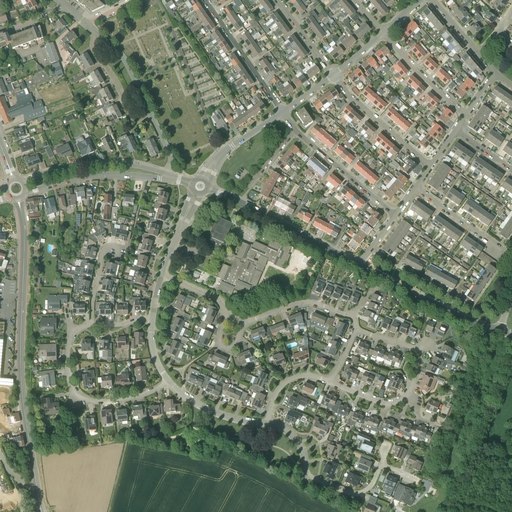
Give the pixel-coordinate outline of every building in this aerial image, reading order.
[(34,0),(27,4),(30,10),(37,6),(34,0)] [(97,0),(76,0),(79,2),(80,1),(82,3),(81,4),(83,6),(84,6),(86,8),(86,7),(93,12),(94,11),(105,6),(97,0)] [(298,0),(293,4),(297,9),(308,0),(302,0),(301,2),(299,0),(298,0)] [(308,0),(297,9),(300,14),(306,9),(305,7),(308,5),(307,4),(310,2),(308,0)] [(343,8),(347,3),(344,0),(342,0),(342,1),(340,0),(336,0),(329,6),(332,9),(333,8),(335,10),(337,8),(338,9),(341,6),(343,8)] [(392,0),(390,0),(390,1),(387,3),(384,6),(378,11),(383,17),(389,12),(386,9),(394,1),(392,0)] [(310,7),(312,10),(320,4),(318,1),(310,7)] [(500,12),(504,7),(496,1),(492,7),(500,12)] [(223,11),(227,16),(239,8),(239,7),(243,5),(241,2),(234,6),(231,9),(229,7),(223,11)] [(374,7),(378,11),(384,6),(380,2),(374,7)] [(193,7),(189,9),(186,11),(188,13),(191,12),(191,13),(195,10),(196,12),(202,8),(198,3),(193,7)] [(338,19),(341,17),(351,8),(347,3),(343,8),(344,10),(341,12),(342,13),(337,18),(338,19)] [(456,16),(460,20),(468,14),(468,13),(469,12),(467,10),(466,11),(464,9),(467,6),(465,3),(459,9),(454,13),(456,15),(456,16)] [(264,8),(260,10),(258,12),(259,14),(262,12),(265,14),(267,12),(268,14),(273,11),(272,9),(273,9),(269,4),(264,8)] [(424,20),(433,12),(429,7),(420,15),(424,20)] [(0,18),(2,24),(5,23),(5,22),(8,21),(6,16),(9,14),(7,8),(3,9),(5,12),(0,13),(0,18)] [(199,17),(205,13),(202,8),(196,12),(197,14),(194,16),(195,17),(192,19),(193,21),(196,19),(197,19),(199,17)] [(240,10),(239,8),(227,16),(230,21),(236,17),(235,15),(238,12),(238,11),(240,10)] [(355,13),(351,8),(341,17),(342,19),(345,17),(345,18),(348,15),(350,17),(355,13)] [(318,19),(319,18),(313,11),(306,16),(308,19),(306,21),(309,26),(318,19)] [(259,23),(264,29),(271,24),(279,17),(276,12),(270,17),(272,19),(269,21),(269,22),(263,26),(262,25),(265,22),(263,20),(259,23)] [(427,22),(429,24),(437,17),(433,12),(424,20),(426,18),(428,21),(427,22)] [(488,12),(484,18),(492,23),(496,18),(488,12)] [(205,13),(199,17),(202,22),(208,18),(205,13)] [(230,21),(233,26),(239,22),(246,17),(250,15),(248,13),(242,17),(241,17),(239,15),(236,17),(230,21)] [(355,22),(360,17),(357,14),(352,19),(355,22)] [(464,25),(472,18),(468,14),(460,20),(464,25)] [(239,22),(233,26),(237,31),(243,27),(241,24),(245,22),(245,21),(247,19),(246,17),(239,22)] [(279,17),(271,24),(272,26),(275,24),(277,26),(283,22),(279,17)] [(430,23),(434,27),(441,21),(437,17),(429,24),(430,23)] [(206,27),(212,23),(208,18),(202,22),(206,27)] [(67,30),(65,28),(67,26),(61,19),(56,24),(55,25),(54,23),(50,24),(53,30),(59,27),(61,29),(58,33),(61,36),(67,30)] [(317,24),(321,22),(318,19),(309,26),(313,30),(319,26),(317,24)] [(437,31),(438,32),(440,30),(445,26),(441,21),(434,27),(437,31)] [(273,33),(275,35),(286,27),(283,22),(277,26),(279,28),(276,31),(273,33)] [(408,26),(414,32),(418,27),(413,22),(408,26)] [(203,29),(206,34),(215,28),(212,23),(206,27),(203,29)] [(365,23),(360,28),(365,34),(370,29),(365,23)] [(313,30),(316,35),(328,26),(327,24),(324,26),(320,28),(319,26),(313,30)] [(481,29),(477,24),(469,31),(473,35),(481,29)] [(320,40),(326,36),(324,33),(327,31),(327,30),(330,28),(328,26),(316,35),(320,40)] [(414,32),(408,26),(403,31),(409,37),(414,32)] [(0,48),(10,43),(13,50),(43,38),(40,27),(12,37),(10,33),(8,34),(4,35),(3,33),(0,34),(0,48)] [(290,32),(286,27),(275,35),(277,37),(279,36),(280,36),(283,34),(285,36),(290,32)] [(359,39),(365,34),(360,28),(354,33),(359,39)] [(347,36),(345,38),(352,45),(356,41),(351,36),(353,34),(350,31),(348,29),(346,31),(348,33),(351,36),(349,38),(347,36)] [(258,33),(260,31),(259,30),(256,32),(256,31),(253,33),(252,32),(249,35),(247,33),(241,37),(245,42),(258,33)] [(430,36),(431,37),(433,40),(438,36),(442,32),(440,30),(438,32),(437,31),(436,32),(434,32),(430,36)] [(441,36),(445,40),(452,35),(448,30),(441,36)] [(72,31),(65,37),(61,41),(66,46),(73,39),(75,41),(78,38),(72,31)] [(221,36),(218,31),(212,35),(215,40),(221,36)] [(409,37),(403,31),(399,36),(407,44),(409,42),(406,40),(409,37)] [(253,41),(261,36),(258,33),(245,42),(248,47),(254,43),(253,41)] [(456,39),(452,35),(445,40),(449,45),(456,39)] [(209,44),(208,46),(209,47),(213,44),(213,45),(217,42),(219,45),(224,41),(221,36),(215,40),(212,42),(209,44)] [(285,49),(297,40),(293,36),(287,40),(289,42),(286,45),(286,46),(284,47),(285,49)] [(352,45),(345,38),(343,40),(344,42),(342,44),(347,49),(352,45)] [(449,45),(453,50),(460,44),(456,39),(449,45)] [(295,50),(294,49),(300,45),(297,40),(285,49),(287,51),(289,49),(291,52),(295,50)] [(217,50),(214,52),(216,54),(228,46),(224,41),(219,45),(215,47),(217,50)] [(248,47),(252,52),(264,43),(263,41),(260,43),(259,43),(256,45),(254,43),(248,47)] [(421,42),(412,50),(416,55),(422,50),(425,47),(421,42)] [(265,46),(264,43),(252,52),(255,57),(258,55),(260,57),(268,52),(266,49),(261,53),(260,51),(263,48),(263,47),(265,46)] [(464,49),(460,44),(453,50),(457,55),(464,49)] [(293,58),(304,50),(300,45),(294,49),(295,50),(296,52),(293,54),(293,55),(291,56),(293,58)] [(334,45),(332,47),(339,56),(344,52),(339,46),(337,48),(334,45)] [(215,57),(217,56),(223,52),(225,55),(231,51),(228,46),(216,54),(214,55),(215,57)] [(393,56),(385,46),(380,51),(385,57),(388,54),(390,57),(393,56)] [(339,56),(332,47),(332,48),(331,47),(327,51),(334,60),(339,56)] [(47,51),(49,57),(57,54),(54,49),(47,51)] [(308,55),(304,50),(293,58),(290,60),(292,62),(297,58),(296,56),(299,54),(302,58),(298,61),(300,64),(307,58),(306,56),(308,55)] [(422,50),(416,55),(420,60),(429,53),(428,50),(424,53),(422,50)] [(385,57),(380,51),(375,55),(382,64),(384,62),(382,59),(385,57)] [(83,64),(90,59),(87,53),(79,57),(82,61),(79,62),(81,65),(83,64)] [(465,63),(472,57),(468,53),(461,58),(465,63)] [(228,65),(231,63),(237,59),(234,54),(228,58),(229,60),(226,63),(221,67),(222,69),(223,68),(224,68),(228,65)] [(434,62),(434,63),(436,60),(433,57),(434,57),(432,55),(423,64),(428,68),(434,62)] [(12,58),(18,68),(21,66),(16,56),(12,58)] [(472,57),(465,63),(469,68),(476,62),(472,57)] [(379,67),(372,58),(366,62),(371,68),(375,65),(377,69),(379,67)] [(83,64),(85,66),(82,67),(84,71),(94,65),(90,59),(83,64)] [(237,59),(231,63),(235,68),(240,64),(237,59)] [(259,63),(264,69),(270,65),(266,59),(259,63)] [(371,68),(366,62),(361,66),(369,75),(371,74),(368,70),(371,68)] [(437,65),(434,63),(434,62),(428,68),(433,73),(441,64),(439,62),(437,65)] [(476,62),(469,68),(473,72),(479,67),(476,62)] [(404,68),(399,63),(391,71),(392,73),(395,70),(398,73),(404,68)] [(228,76),(229,78),(244,69),(240,64),(235,68),(231,70),(233,73),(228,76)] [(272,76),(280,71),(278,68),(274,71),(270,65),(264,69),(268,75),(270,73),(272,76)] [(308,78),(309,77),(310,79),(316,75),(311,69),(309,66),(306,68),(304,70),(305,70),(303,71),(308,78)] [(316,75),(320,71),(316,66),(311,69),(316,75)] [(441,80),(449,71),(451,69),(449,67),(447,69),(445,67),(436,76),(441,80)] [(479,67),(473,72),(479,79),(483,76),(481,73),(484,71),(479,67)] [(408,73),(404,68),(398,73),(401,76),(397,78),(399,80),(408,73)] [(240,75),(241,77),(247,73),(244,69),(229,78),(231,81),(240,75)] [(366,78),(358,69),(353,73),(358,79),(361,77),(364,80),(366,78)] [(101,77),(97,71),(87,77),(91,83),(101,77)] [(303,75),(298,79),(302,84),(307,81),(306,80),(308,78),(303,71),(302,71),(301,72),(303,75)] [(449,72),(449,71),(441,80),(446,85),(454,76),(449,72)] [(82,72),(76,75),(73,77),(74,80),(84,75),(82,72)] [(237,85),(235,86),(234,87),(236,88),(238,86),(241,84),(245,82),(250,78),(247,73),(241,77),(243,79),(237,83),(237,85)] [(353,73),(348,77),(356,87),(358,85),(355,82),(358,79),(353,73)] [(2,80),(0,80),(0,88),(7,85),(5,79),(9,78),(8,74),(1,77),(3,80),(2,80)] [(74,80),(75,83),(85,77),(84,75),(74,80)] [(416,81),(412,76),(406,82),(409,85),(404,91),(406,92),(409,89),(411,86),(416,81)] [(91,83),(94,88),(99,85),(104,82),(101,77),(91,83)] [(250,78),(245,82),(248,87),(254,83),(250,78)] [(298,79),(296,80),(293,82),(297,88),(302,84),(298,79)] [(464,84),(461,81),(458,79),(456,81),(461,84),(458,87),(460,89),(466,94),(470,89),(464,84)] [(470,89),(474,84),(468,79),(464,84),(470,89)] [(416,81),(411,86),(414,89),(416,91),(421,85),(416,81)] [(0,88),(0,95),(11,92),(8,85),(7,85),(0,88)] [(279,87),(277,85),(275,86),(284,98),(289,94),(284,86),(283,85),(279,87)] [(285,88),(284,86),(289,94),(294,91),(290,85),(285,88)] [(362,94),(367,99),(372,93),(370,90),(372,87),(370,85),(362,94)] [(421,85),(416,91),(419,93),(416,97),(418,98),(426,89),(421,85)] [(502,91),(496,87),(491,94),(494,96),(492,98),(495,100),(502,91)] [(107,88),(102,91),(97,93),(100,99),(110,94),(107,88)] [(334,99),(337,97),(339,100),(341,98),(334,88),(329,92),(334,99)] [(466,94),(460,89),(457,92),(454,89),(452,91),(462,99),(466,94)] [(15,107),(9,110),(1,113),(5,125),(13,122),(12,119),(23,115),(26,122),(37,118),(46,115),(46,114),(48,113),(46,107),(44,108),(41,101),(34,104),(31,94),(26,96),(23,90),(21,91),(15,93),(19,106),(15,107)] [(502,91),(495,100),(500,103),(502,101),(507,94),(502,91)] [(324,96),(328,103),(334,99),(329,92),(324,96)] [(377,97),(372,93),(367,99),(372,103),(377,97)] [(434,97),(430,93),(421,102),(423,104),(426,101),(429,103),(434,97)] [(97,108),(99,111),(110,105),(109,102),(113,100),(110,94),(100,99),(103,106),(97,108)] [(261,111),(266,107),(260,98),(261,97),(259,94),(255,97),(256,98),(253,100),(261,111)] [(511,97),(507,94),(502,101),(507,105),(511,97)] [(9,110),(6,103),(8,102),(6,96),(3,97),(0,98),(0,111),(1,113),(9,110)] [(318,100),(323,107),(328,103),(324,96),(318,100)] [(377,107),(382,101),(377,97),(372,103),(377,107)] [(429,103),(428,105),(424,109),(426,110),(428,108),(431,111),(439,102),(434,97),(429,103)] [(256,114),(261,111),(253,100),(256,106),(252,109),(256,114)] [(323,107),(318,100),(313,104),(320,114),(322,112),(320,109),(323,107)] [(382,101),(377,107),(382,111),(390,102),(388,100),(385,104),(382,101)] [(103,120),(112,115),(119,112),(118,109),(119,108),(117,106),(116,106),(114,106),(113,103),(110,105),(99,111),(103,120)] [(256,114),(252,109),(250,105),(247,107),(249,111),(247,112),(251,118),(256,114)] [(489,116),(492,112),(483,105),(480,110),(489,116)] [(346,115),(343,118),(340,121),(342,123),(353,111),(348,106),(343,112),(346,115)] [(391,119),(396,113),(393,111),(396,108),(394,106),(386,115),(391,119)] [(440,112),(443,114),(449,119),(453,114),(448,109),(447,109),(444,106),(442,109),(443,109),(440,112)] [(240,108),(237,109),(240,112),(242,116),(246,121),(251,118),(247,112),(244,109),(241,111),(240,108)] [(313,122),(303,109),(296,114),(306,127),(313,122)] [(391,119),(396,123),(406,111),(404,109),(399,116),(396,113),(391,119)] [(489,116),(480,110),(477,114),(486,120),(489,116)] [(350,123),(358,115),(353,111),(342,123),(344,124),(347,121),(350,123)] [(396,123),(401,128),(406,122),(403,119),(408,113),(406,111),(396,123)] [(122,117),(119,112),(112,115),(115,121),(122,117)] [(221,130),(227,126),(218,114),(212,118),(219,128),(221,130)] [(444,124),(449,119),(443,114),(440,117),(437,114),(435,117),(444,124)] [(486,120),(477,114),(474,118),(483,124),(486,120)] [(241,125),(237,119),(234,121),(230,115),(225,118),(229,124),(232,122),(236,128),(241,125)] [(363,119),(358,115),(350,123),(353,126),(355,128),(363,119)] [(432,121),(434,119),(430,115),(430,116),(425,122),(427,123),(430,120),(432,121)] [(241,125),(246,121),(242,116),(237,119),(241,125)] [(315,121),(318,123),(311,132),(315,136),(321,130),(318,127),(320,124),(319,123),(322,120),(319,117),(315,121)] [(471,122),(480,128),(483,124),(474,118),(471,122)] [(406,122),(401,128),(406,132),(414,123),(412,121),(409,124),(406,122)] [(371,127),(366,122),(358,131),(360,133),(363,130),(366,133),(371,127)] [(435,126),(432,130),(438,135),(443,130),(434,122),(433,122),(432,122),(431,123),(435,126)] [(480,128),(471,122),(468,127),(477,133),(480,128)] [(368,140),(376,131),(371,127),(366,133),(369,135),(366,138),(368,140)] [(22,129),(21,130),(14,132),(17,139),(25,137),(24,135),(28,134),(26,128),(22,129)] [(315,136),(321,140),(326,134),(321,130),(315,136)] [(434,140),(438,135),(432,130),(428,135),(434,140)] [(486,139),(490,142),(496,133),(492,131),(492,130),(486,139)] [(500,136),(496,133),(490,142),(494,145),(500,136)] [(326,144),(331,138),(326,134),(321,140),(326,144)] [(380,144),(380,145),(385,139),(380,134),(372,143),(374,145),(377,147),(380,144)] [(130,147),(132,152),(137,149),(131,136),(128,138),(126,135),(119,139),(124,150),(130,147)] [(428,135),(424,139),(430,145),(434,140),(428,135)] [(498,148),(504,140),(506,141),(510,136),(507,135),(504,139),(500,136),(494,145),(498,148)] [(19,145),(23,153),(33,149),(29,138),(22,141),(23,144),(19,145)] [(102,140),(105,147),(102,148),(103,152),(104,153),(105,153),(106,153),(107,152),(108,153),(114,150),(111,143),(110,143),(109,141),(110,141),(109,138),(102,140)] [(331,149),(338,140),(336,138),(334,141),(331,138),(326,144),(331,149)] [(352,138),(348,142),(345,145),(343,149),(345,150),(347,147),(350,144),(353,140),(354,139),(352,138)] [(145,143),(147,147),(148,146),(153,156),(160,153),(153,139),(145,143)] [(380,145),(383,147),(385,149),(390,143),(385,139),(380,145)] [(426,149),(430,145),(424,139),(421,142),(418,139),(416,141),(426,149)] [(89,140),(77,145),(82,156),(89,152),(89,154),(94,151),(89,140)] [(502,151),(507,154),(511,146),(511,141),(510,140),(502,151)] [(385,149),(390,153),(395,147),(390,143),(385,149)] [(461,146),(457,143),(451,152),(455,155),(461,146)] [(68,145),(56,150),(59,158),(68,154),(68,156),(72,154),(68,145)] [(289,150),(295,155),(298,152),(301,155),(303,153),(297,148),(294,145),(289,150)] [(335,152),(340,156),(345,151),(345,150),(343,149),(340,146),(335,152)] [(465,149),(461,146),(455,155),(459,158),(465,149)] [(395,147),(390,153),(393,155),(390,159),(392,160),(400,151),(395,147)] [(465,149),(459,158),(464,160),(469,152),(465,149)] [(285,155),(291,160),(295,155),(289,150),(285,155)] [(350,155),(345,151),(340,156),(345,161),(350,155)] [(469,152),(464,160),(468,163),(474,155),(469,152)] [(350,155),(345,161),(350,165),(358,156),(355,154),(353,157),(350,155)] [(29,159),(26,161),(28,168),(41,163),(37,155),(29,158),(29,159)] [(285,155),(281,160),(287,165),(291,160),(285,155)] [(405,164),(405,165),(413,171),(417,166),(408,158),(406,160),(409,163),(407,166),(405,164)] [(476,170),(482,161),(478,158),(472,167),(476,170)] [(318,163),(313,159),(308,165),(311,167),(306,173),(308,175),(318,163)] [(364,166),(361,164),(363,161),(361,159),(354,168),(359,173),(364,166)] [(287,165),(281,160),(276,165),(285,173),(287,171),(284,168),(287,165)] [(394,160),(391,163),(397,169),(400,165),(394,160)] [(486,164),(482,161),(476,170),(480,173),(486,164)] [(323,167),(318,163),(308,175),(310,177),(312,174),(313,174),(315,171),(318,173),(323,167)] [(442,163),(442,164),(439,168),(448,174),(451,169),(442,163)] [(419,175),(423,167),(418,164),(414,172),(419,175)] [(480,173),(484,175),(490,167),(486,164),(480,173)] [(409,176),(413,171),(405,165),(403,167),(401,166),(400,168),(409,176)] [(359,173),(364,177),(369,171),(364,166),(359,173)] [(323,167),(318,173),(319,174),(321,175),(318,179),(320,180),(328,171),(323,167)] [(490,167),(484,175),(489,178),(495,170),(490,167)] [(448,174),(439,168),(436,172),(445,178),(448,174)] [(495,170),(489,178),(493,181),(499,172),(495,170)] [(364,177),(369,181),(374,175),(369,171),(364,177)] [(270,178),(277,181),(280,182),(281,179),(282,180),(283,177),(273,172),(270,178)] [(407,180),(398,172),(396,175),(399,177),(397,180),(403,185),(407,180)] [(434,176),(443,182),(445,178),(436,172),(434,176)] [(503,176),(499,172),(493,181),(497,184),(503,176)] [(331,174),(324,183),(329,188),(331,185),(336,179),(331,174)] [(374,175),(369,181),(374,185),(381,176),(379,174),(377,177),(374,175)] [(443,182),(434,176),(431,180),(441,187),(444,184),(442,182),(443,182)] [(267,183),(274,187),(277,181),(270,178),(267,183)] [(505,190),(511,181),(507,178),(501,187),(501,188),(505,191),(505,190)] [(342,183),(336,179),(331,185),(334,187),(332,190),(334,192),(342,183)] [(399,190),(403,185),(397,180),(393,185),(399,190)] [(441,187),(431,180),(428,185),(438,192),(441,188),(441,187)] [(271,193),(272,189),(274,187),(267,183),(264,189),(271,193)] [(320,192),(324,187),(321,185),(312,195),(314,196),(319,191),(320,192)] [(399,190),(393,185),(388,189),(395,195),(399,190)] [(345,186),(338,195),(340,197),(342,194),(345,197),(350,191),(345,186)] [(160,192),(159,197),(168,199),(168,198),(170,197),(169,195),(169,194),(163,192),(164,189),(158,187),(157,191),(160,192)] [(456,191),(452,188),(446,197),(450,200),(456,191)] [(72,189),(67,190),(68,196),(69,196),(69,201),(69,206),(76,205),(76,202),(76,200),(75,195),(73,195),(72,189)] [(74,190),(75,193),(77,192),(77,198),(81,198),(81,202),(85,201),(84,189),(74,190)] [(269,196),(271,193),(264,189),(260,195),(271,201),(272,198),(269,196)] [(390,200),(395,195),(388,189),(386,192),(383,190),(381,192),(390,200)] [(350,191),(345,197),(350,201),(355,195),(350,191)] [(460,194),(456,191),(450,200),(454,203),(460,194)] [(286,212),(294,198),(296,194),(293,193),(291,196),(288,203),(284,202),(281,209),(286,212)] [(134,204),(135,196),(134,196),(134,195),(130,194),(131,195),(130,196),(124,195),(123,203),(134,204)] [(302,203),(304,204),(305,205),(310,196),(306,194),(302,203)] [(465,197),(460,194),(454,203),(459,206),(465,197)] [(110,220),(110,212),(108,212),(108,210),(109,210),(109,207),(112,208),(113,196),(111,196),(105,195),(105,207),(104,220),(110,220)] [(280,195),(275,206),(281,209),(284,202),(281,200),(283,196),(280,195)] [(355,195),(350,201),(355,205),(360,199),(355,195)] [(58,197),(60,209),(66,208),(64,196),(58,197)] [(155,202),(154,205),(161,206),(161,203),(166,205),(167,203),(168,202),(167,201),(168,199),(159,197),(157,202),(155,202)] [(35,212),(38,211),(37,206),(38,206),(38,204),(42,204),(43,198),(39,198),(39,199),(33,200),(35,210),(35,212)] [(294,198),(286,212),(292,215),(296,208),(293,206),(295,203),(294,202),(296,199),(294,198)] [(47,216),(58,213),(54,201),(51,202),(50,199),(45,201),(47,210),(45,210),(47,216)] [(353,207),(356,210),(355,210),(357,212),(365,203),(360,199),(355,205),(353,207)] [(33,200),(26,201),(27,211),(35,210),(33,200)] [(463,209),(467,212),(473,203),(469,200),(463,209)] [(410,210),(415,213),(421,204),(416,201),(410,210)] [(467,212),(471,215),(477,206),(473,203),(467,212)] [(167,212),(167,211),(168,211),(160,209),(161,206),(154,205),(152,204),(151,206),(158,208),(157,214),(154,213),(166,216),(166,215),(168,214),(167,212)] [(421,204),(415,213),(419,216),(425,207),(421,204)] [(482,209),(477,206),(471,215),(476,218),(482,209)] [(303,220),(306,213),(308,210),(302,207),(297,217),(303,220)] [(423,219),(429,210),(425,207),(419,216),(423,219)] [(382,217),(372,209),(371,211),(374,214),(371,217),(378,222),(382,217)] [(476,218),(480,221),(486,212),(482,209),(476,218)] [(423,219),(427,222),(433,213),(429,210),(423,219)] [(310,215),(306,213),(303,220),(309,223),(314,213),(311,212),(310,215)] [(484,224),(490,215),(486,212),(480,221),(484,224)] [(149,220),(156,222),(157,220),(164,222),(165,220),(167,219),(166,218),(166,216),(154,213),(153,218),(151,218),(150,220),(149,220)] [(313,226),(319,229),(323,222),(319,220),(321,217),(318,215),(313,226)] [(494,218),(490,215),(484,224),(488,227),(494,218)] [(334,219),(335,217),(333,216),(332,218),(330,222),(328,225),(325,232),(331,235),(334,228),(336,225),(333,223),(334,219)] [(435,227),(435,228),(442,219),(437,216),(429,227),(433,230),(435,227)] [(366,217),(364,220),(373,227),(378,222),(371,217),(369,220),(366,217)] [(218,225),(216,224),(215,224),(214,225),(213,227),(205,245),(216,250),(220,251),(223,243),(232,223),(220,219),(218,225)] [(446,222),(442,219),(435,228),(440,231),(446,222)] [(150,229),(159,232),(159,230),(161,229),(160,228),(160,226),(155,225),(156,222),(149,220),(147,228),(150,229)] [(408,231),(411,226),(403,220),(400,225),(408,231)] [(319,229),(325,232),(328,225),(323,222),(319,229)] [(440,231),(444,234),(450,225),(446,222),(440,231)] [(363,227),(360,230),(367,235),(371,230),(362,223),(360,225),(363,227)] [(99,225),(96,227),(104,239),(109,236),(108,235),(108,233),(111,231),(111,228),(110,224),(103,228),(101,229),(99,225)] [(115,239),(120,240),(124,226),(117,224),(116,229),(111,228),(111,231),(112,231),(112,235),(112,236),(112,235),(115,236),(116,237),(115,239)] [(511,228),(507,224),(503,230),(510,235),(511,232),(511,228)] [(397,229),(405,235),(408,231),(400,225),(397,229)] [(444,234),(448,237),(454,228),(450,225),(444,234)] [(127,226),(124,226),(120,240),(126,241),(126,239),(128,239),(130,239),(130,240),(132,232),(128,232),(128,231),(126,231),(127,226)] [(334,228),(331,235),(336,238),(340,232),(343,233),(345,228),(342,226),(342,227),(339,226),(338,230),(334,228)] [(87,238),(89,239),(95,243),(96,244),(94,242),(97,240),(98,241),(99,242),(104,239),(96,227),(93,229),(96,233),(94,234),(87,238)] [(448,237),(452,240),(458,231),(454,228),(448,237)] [(143,233),(143,236),(149,238),(149,235),(157,237),(158,236),(159,235),(158,233),(159,232),(150,229),(148,234),(143,233)] [(394,233),(403,239),(405,235),(397,229),(394,233)] [(363,240),(367,235),(360,230),(357,235),(363,240)] [(510,235),(503,230),(499,235),(506,240),(510,235)] [(452,240),(456,243),(463,234),(458,231),(452,240)] [(391,237),(400,243),(403,239),(394,233),(391,237)] [(357,235),(353,240),(359,245),(363,240),(357,235)] [(149,238),(143,236),(142,238),(144,239),(142,244),(151,247),(152,246),(153,245),(152,243),(153,241),(148,240),(149,238)] [(388,241),(397,247),(400,243),(391,237),(388,241)] [(460,245),(465,249),(471,240),(467,237),(460,245)] [(89,239),(87,246),(87,248),(82,247),(81,251),(96,254),(97,248),(95,248),(94,247),(95,243),(89,239)] [(255,241),(253,245),(251,244),(250,246),(243,242),(237,256),(234,255),(233,257),(235,258),(231,268),(223,264),(218,278),(221,279),(220,281),(221,282),(218,289),(232,295),(234,288),(248,294),(251,286),(253,287),(253,285),(256,286),(262,273),(255,270),(257,264),(265,267),(267,261),(274,264),(274,265),(282,269),(285,262),(287,262),(290,255),(288,254),(291,247),(283,243),(282,245),(280,245),(281,244),(271,240),(268,247),(255,241)] [(359,245),(353,240),(351,243),(347,241),(345,243),(355,251),(359,245)] [(475,243),(471,240),(465,249),(469,251),(475,243)] [(385,245),(394,252),(397,247),(388,241),(385,245)] [(469,251),(473,254),(479,246),(475,243),(469,251)] [(136,251),(142,253),(148,255),(148,254),(147,254),(148,252),(150,252),(150,251),(152,250),(151,248),(151,247),(142,244),(142,245),(139,244),(140,244),(138,252),(136,251)] [(382,250),(391,256),(394,252),(385,245),(382,250)] [(484,249),(479,246),(473,254),(477,258),(478,257),(481,252),(484,249)] [(95,259),(96,254),(81,251),(81,254),(85,255),(85,257),(84,260),(83,260),(89,262),(92,262),(91,262),(92,260),(93,259),(95,259)] [(142,253),(136,251),(135,254),(139,255),(138,261),(147,263),(147,262),(149,261),(148,259),(149,258),(141,256),(142,253)] [(404,263),(409,266),(414,258),(408,255),(404,263)] [(409,266),(415,269),(419,261),(414,258),(409,266)] [(89,265),(89,262),(83,260),(82,263),(81,263),(80,268),(93,271),(94,268),(94,266),(89,265)] [(107,265),(106,269),(115,271),(117,265),(119,266),(120,263),(114,261),(113,264),(108,263),(107,265)] [(136,266),(135,265),(134,268),(140,270),(140,267),(146,268),(146,267),(147,266),(147,264),(147,263),(138,261),(136,266)] [(421,272),(425,265),(419,261),(415,269),(421,272)] [(496,270),(493,268),(491,266),(489,265),(486,270),(492,275),(496,270)] [(135,271),(133,277),(145,280),(146,279),(147,278),(146,276),(147,274),(139,272),(140,270),(134,268),(131,267),(131,270),(135,271)] [(435,270),(430,267),(425,275),(431,278),(435,270)] [(79,277),(81,277),(86,278),(86,275),(91,276),(91,277),(92,277),(92,274),(93,275),(93,271),(80,268),(79,272),(72,270),(71,271),(67,271),(66,274),(79,277)] [(115,271),(106,269),(105,272),(106,272),(105,274),(106,274),(111,275),(110,278),(116,280),(117,276),(114,275),(115,271)] [(437,281),(441,273),(435,270),(431,278),(437,281)] [(486,270),(482,276),(489,280),(492,275),(486,270)] [(442,284),(447,276),(441,273),(437,281),(442,284)] [(442,284),(448,287),(452,279),(447,276),(442,284)] [(482,276),(478,281),(485,286),(489,280),(482,276)] [(77,281),(76,285),(80,286),(90,288),(90,285),(90,284),(90,282),(85,281),(86,278),(81,277),(79,277),(79,280),(77,281)] [(145,280),(133,277),(131,282),(133,282),(132,285),(138,287),(139,284),(144,285),(144,284),(146,283),(145,281),(145,280)] [(103,282),(102,285),(114,288),(115,285),(112,284),(114,279),(116,280),(110,278),(109,281),(104,280),(104,282),(103,282)] [(320,280),(317,279),(315,285),(317,286),(315,292),(321,294),(323,288),(324,285),(319,283),(320,280)] [(458,282),(452,279),(448,287),(454,290),(458,282)] [(481,291),(485,286),(478,281),(475,286),(481,291)] [(326,282),(324,285),(323,288),(326,289),(323,295),(329,298),(332,291),(333,289),(334,286),(326,282)] [(338,300),(341,293),(342,291),(336,289),(337,286),(335,284),(334,286),(333,289),(332,291),(335,292),(332,297),(338,300)] [(90,288),(80,286),(76,285),(75,289),(76,291),(75,293),(82,295),(82,292),(87,293),(88,293),(88,291),(89,291),(90,288)] [(114,288),(102,285),(101,288),(102,288),(102,291),(107,292),(106,295),(112,296),(113,293),(110,292),(112,288),(114,288)] [(475,286),(471,291),(478,296),(481,291),(475,286)] [(347,302),(350,295),(351,294),(350,294),(352,290),(344,287),(342,291),(341,293),(344,294),(341,300),(347,302)] [(352,290),(350,294),(351,294),(350,295),(353,296),(350,302),(356,304),(360,296),(357,295),(358,291),(352,289),(352,290)] [(471,291),(467,297),(474,301),(478,296),(471,291)] [(381,308),(383,305),(384,306),(386,300),(384,299),(385,296),(384,295),(385,293),(382,292),(381,294),(379,293),(377,296),(373,295),(371,300),(376,303),(375,305),(381,308)] [(179,295),(177,301),(187,306),(189,299),(195,302),(196,299),(188,295),(187,298),(179,295)] [(59,310),(59,304),(67,304),(67,296),(49,296),(48,310),(54,310),(54,311),(58,312),(58,310),(59,310)] [(140,311),(140,302),(135,302),(135,300),(132,299),(132,306),(135,306),(135,311),(136,311),(138,312),(139,311),(140,311)] [(179,314),(192,320),(195,312),(192,311),(190,316),(185,313),(185,312),(184,312),(187,306),(177,301),(174,308),(179,310),(177,314),(179,314)] [(70,302),(69,310),(69,309),(73,309),(73,314),(76,314),(76,315),(79,315),(79,305),(73,305),(73,302),(70,302)] [(79,315),(82,315),(82,314),(85,314),(85,309),(88,309),(88,310),(88,302),(85,302),(85,305),(79,305),(79,315)] [(105,316),(105,303),(96,302),(96,311),(96,310),(99,310),(99,315),(102,315),(102,316),(105,316)] [(114,310),(114,304),(114,303),(111,303),(111,304),(105,304),(105,303),(105,316),(109,316),(109,315),(111,315),(111,310),(114,310),(114,311),(114,310)] [(373,311),(372,314),(378,316),(379,314),(381,308),(375,305),(370,303),(367,309),(373,311)] [(121,315),(123,315),(123,306),(117,306),(117,304),(114,304),(114,310),(117,310),(117,315),(119,315),(120,316),(121,315)] [(208,316),(214,319),(217,312),(215,312),(217,309),(209,306),(205,315),(208,316)] [(378,316),(372,314),(366,311),(363,317),(369,319),(368,322),(374,325),(375,322),(372,321),(374,315),(378,316)] [(298,325),(298,326),(301,326),(301,327),(307,326),(307,320),(307,313),(303,313),(301,314),(301,313),(294,316),(298,325)] [(311,320),(317,323),(320,316),(314,313),(311,320)] [(185,322),(183,320),(181,320),(182,319),(188,322),(190,323),(191,322),(192,320),(179,314),(177,318),(176,318),(174,324),(180,327),(182,328),(185,322)] [(202,321),(201,324),(206,327),(207,324),(211,325),(214,319),(208,316),(205,322),(202,321)] [(294,326),(298,325),(294,316),(288,318),(290,324),(287,325),(289,331),(290,334),(292,333),(293,332),(293,331),(292,329),(294,328),(294,327),(294,326)] [(325,330),(327,325),(325,323),(327,319),(320,316),(317,323),(315,328),(324,332),(325,330)] [(330,318),(327,325),(325,330),(328,331),(330,326),(331,326),(333,320),(330,318)] [(389,325),(392,326),(395,319),(392,318),(390,322),(385,319),(381,328),(387,330),(389,325)] [(56,319),(41,319),(40,334),(53,334),(53,328),(56,328),(56,319)] [(395,319),(392,326),(389,331),(395,334),(398,328),(400,329),(403,324),(403,323),(400,322),(395,319)] [(340,326),(339,329),(345,332),(348,325),(338,321),(337,325),(340,326)] [(436,328),(439,322),(436,321),(435,324),(429,322),(425,331),(431,333),(433,327),(436,328)] [(439,322),(436,328),(439,330),(436,335),(442,338),(446,329),(440,327),(442,323),(439,322)] [(289,331),(287,325),(284,326),(283,323),(277,326),(279,332),(286,330),(286,332),(289,331)] [(407,329),(410,330),(411,327),(413,324),(410,323),(408,326),(403,324),(400,329),(399,332),(405,335),(407,329)] [(174,324),(171,331),(177,333),(176,334),(180,336),(183,328),(182,328),(180,327),(174,324)] [(414,328),(411,327),(410,330),(407,336),(413,338),(415,334),(416,335),(417,334),(417,333),(418,334),(421,327),(418,326),(418,325),(415,327),(414,328)] [(271,331),(268,332),(271,338),(273,337),(273,335),(279,332),(277,326),(270,328),(271,331)] [(271,338),(268,332),(266,333),(263,327),(257,330),(259,337),(260,338),(262,337),(262,338),(263,338),(264,339),(265,338),(265,337),(265,336),(266,336),(267,337),(268,339),(271,338)] [(336,336),(334,334),(332,337),(338,340),(339,337),(342,338),(345,332),(339,329),(336,336)] [(200,336),(203,337),(209,340),(212,333),(206,330),(203,337),(200,336)] [(253,339),(259,337),(257,330),(250,332),(252,336),(249,337),(251,342),(254,341),(253,339)] [(135,333),(134,341),(131,341),(131,349),(134,349),(135,345),(144,345),(145,341),(143,341),(143,333),(135,333)] [(203,337),(200,336),(196,345),(203,348),(204,345),(206,346),(209,340),(203,337)] [(121,338),(117,338),(117,342),(118,342),(118,350),(123,350),(129,350),(129,342),(126,342),(126,337),(121,337),(121,338)] [(332,344),(331,347),(337,350),(340,344),(337,343),(338,340),(332,337),(331,340),(329,343),(332,344)] [(0,384),(13,386),(14,379),(0,378),(2,353),(3,340),(0,340),(0,384)] [(82,344),(82,351),(94,351),(94,345),(91,345),(90,340),(83,340),(83,344),(82,344)] [(112,358),(112,350),(108,350),(108,341),(100,341),(100,352),(103,352),(103,358),(112,358)] [(180,351),(181,351),(183,352),(185,350),(182,349),(183,345),(174,341),(171,347),(180,351)] [(360,355),(366,342),(364,341),(363,343),(360,342),(357,350),(359,351),(358,354),(360,355)] [(368,343),(366,342),(360,355),(368,358),(369,356),(371,350),(369,349),(370,346),(367,345),(368,343)] [(54,345),(39,345),(40,357),(46,357),(46,360),(56,360),(56,351),(55,351),(54,345)] [(304,359),(309,358),(308,346),(298,349),(299,353),(292,355),(295,363),(299,362),(301,361),(300,361),(304,360),(304,359)] [(376,359),(377,357),(381,347),(379,346),(378,348),(376,347),(374,351),(371,350),(369,356),(376,359)] [(447,354),(445,358),(451,361),(454,354),(456,355),(458,350),(455,348),(454,350),(443,346),(441,351),(447,354)] [(171,347),(168,353),(174,356),(173,359),(179,362),(180,359),(178,358),(180,351),(171,347)] [(331,347),(328,354),(321,351),(320,354),(330,358),(331,355),(334,357),(337,350),(331,347)] [(383,348),(381,347),(377,357),(384,360),(387,353),(385,352),(385,351),(382,350),(383,348)] [(384,360),(392,363),(397,351),(395,350),(394,353),(391,351),(390,354),(387,353),(384,360)] [(251,354),(249,351),(243,353),(247,363),(245,360),(249,358),(250,362),(256,360),(253,353),(251,354)] [(397,351),(392,363),(391,365),(394,366),(396,362),(400,364),(402,359),(400,357),(401,355),(398,354),(399,352),(397,351)] [(221,356),(215,353),(214,356),(211,355),(208,361),(218,365),(218,363),(219,361),(221,356)] [(247,363),(243,353),(236,356),(237,358),(234,359),(237,367),(247,363)] [(326,368),(329,362),(327,361),(329,358),(318,353),(316,358),(321,360),(318,365),(326,368)] [(286,363),(283,354),(280,355),(280,354),(272,357),(274,362),(275,361),(276,366),(282,364),(282,365),(286,363)] [(218,363),(225,365),(224,367),(227,369),(229,363),(226,362),(227,361),(228,359),(221,356),(219,361),(218,363)] [(435,364),(441,367),(444,368),(446,365),(451,366),(451,365),(452,362),(451,361),(445,358),(441,357),(440,360),(434,357),(432,363),(435,364)] [(345,372),(347,373),(346,376),(348,377),(348,380),(350,380),(355,367),(348,364),(345,372)] [(437,368),(440,370),(441,367),(435,364),(434,367),(428,364),(426,370),(434,374),(437,368)] [(136,368),(138,381),(146,380),(145,367),(136,368)] [(355,367),(350,380),(352,381),(353,379),(355,380),(356,378),(359,379),(362,372),(357,370),(358,368),(355,367)] [(198,376),(192,373),(193,370),(190,368),(187,375),(190,376),(188,382),(194,385),(197,378),(198,376)] [(265,382),(268,375),(265,374),(266,371),(260,368),(258,371),(261,373),(259,379),(265,382)] [(55,371),(39,372),(40,381),(42,381),(43,387),(49,386),(49,387),(50,387),(50,385),(53,385),(53,379),(55,378),(55,371)] [(95,379),(94,371),(86,372),(87,375),(83,376),(84,387),(92,386),(91,379),(95,379)] [(363,384),(365,385),(369,375),(362,372),(359,379),(361,380),(361,381),(364,382),(363,384)] [(100,382),(102,382),(102,386),(108,386),(108,387),(112,386),(111,376),(106,377),(106,375),(105,374),(104,373),(103,374),(102,374),(101,375),(101,377),(101,378),(100,379),(100,382)] [(122,385),(130,384),(129,375),(120,375),(120,377),(115,377),(116,386),(122,386),(122,385)] [(369,375),(365,385),(367,386),(368,384),(371,385),(372,381),(375,382),(377,376),(374,375),(374,377),(369,375)] [(390,381),(403,386),(404,384),(402,383),(403,381),(401,380),(402,377),(396,375),(394,380),(391,378),(390,381)] [(203,382),(206,383),(209,377),(206,376),(204,379),(198,376),(197,378),(194,385),(201,387),(203,382)] [(377,376),(375,382),(377,383),(376,386),(379,387),(378,389),(380,390),(385,379),(377,376)] [(433,390),(436,381),(437,378),(432,376),(431,379),(424,376),(420,385),(423,386),(421,390),(427,392),(429,389),(433,390)] [(205,392),(212,394),(216,384),(210,382),(211,378),(209,377),(206,383),(208,384),(205,392)] [(256,378),(252,387),(258,389),(259,387),(262,388),(265,382),(259,379),(256,378)] [(387,388),(396,392),(397,389),(399,390),(400,388),(402,388),(403,386),(390,381),(387,388)] [(311,395),(314,387),(305,383),(302,391),(311,395)] [(221,390),(224,391),(227,385),(224,384),(222,387),(216,384),(212,394),(218,397),(221,390)] [(227,384),(227,385),(224,391),(227,392),(226,395),(232,398),(237,388),(233,386),(232,390),(229,389),(230,385),(227,384)] [(256,394),(254,399),(263,402),(266,396),(257,392),(258,389),(252,387),(251,390),(254,391),(253,392),(256,394)] [(242,401),(243,399),(245,393),(242,391),(241,394),(235,392),(237,388),(232,398),(239,401),(239,400),(242,401)] [(327,396),(324,395),(324,396),(321,404),(324,405),(325,402),(329,404),(333,394),(331,393),(330,395),(328,394),(327,396)] [(329,407),(336,410),(337,406),(339,401),(336,400),(337,398),(335,397),(335,395),(333,394),(329,404),(328,407),(328,408),(328,409),(329,407)] [(298,395),(297,399),(291,397),(288,404),(297,408),(299,404),(305,407),(308,399),(298,395)] [(45,408),(46,415),(60,413),(59,405),(52,405),(51,399),(42,400),(43,408),(45,408)] [(180,410),(180,404),(176,404),(175,402),(174,402),(174,400),(170,400),(170,399),(165,400),(166,413),(175,412),(175,413),(176,413),(176,410),(180,410)] [(255,410),(256,407),(260,409),(263,402),(254,399),(252,405),(254,406),(253,409),(255,410)] [(439,404),(430,400),(426,409),(433,412),(433,411),(436,412),(439,404)] [(137,406),(133,407),(133,417),(138,416),(139,420),(147,419),(146,412),(144,412),(143,404),(137,404),(137,406)] [(160,415),(163,415),(162,404),(154,405),(154,406),(149,407),(151,417),(160,416),(160,415)] [(333,416),(340,418),(346,405),(344,404),(343,406),(340,405),(339,407),(337,406),(336,410),(335,412),(333,416)] [(347,425),(349,420),(352,412),(349,411),(350,409),(347,408),(348,406),(346,405),(340,418),(345,420),(344,424),(347,425)] [(13,424),(13,423),(20,422),(18,413),(10,415),(10,416),(7,417),(7,415),(10,414),(9,408),(2,410),(3,412),(4,416),(3,416),(3,419),(5,418),(7,425),(13,424)] [(123,422),(128,421),(126,410),(117,411),(118,423),(123,422)] [(112,424),(111,411),(101,412),(102,425),(112,424)] [(293,414),(289,412),(286,419),(295,423),(297,419),(300,421),(302,414),(295,411),(293,414)] [(354,413),(352,412),(349,420),(351,421),(350,423),(352,425),(355,427),(360,413),(358,412),(357,414),(355,413),(354,413)] [(362,414),(360,413),(355,427),(359,429),(361,428),(362,428),(363,428),(367,418),(364,417),(361,415),(362,414)] [(366,428),(370,430),(376,417),(374,416),(373,418),(370,417),(369,419),(367,418),(363,428),(366,429),(366,428)] [(86,431),(96,430),(94,417),(89,417),(89,420),(85,421),(86,431)] [(312,431),(319,434),(322,426),(319,424),(320,423),(318,422),(319,418),(315,417),(311,425),(314,427),(312,431)] [(378,418),(376,417),(370,430),(378,433),(378,431),(382,422),(380,421),(377,420),(378,418)] [(387,433),(388,429),(392,419),(390,418),(389,420),(386,419),(386,420),(383,419),(382,422),(378,431),(381,432),(382,431),(387,433)] [(394,420),(392,419),(388,429),(395,432),(398,427),(395,426),(396,423),(393,422),(394,420)] [(403,435),(408,422),(406,421),(405,423),(403,422),(400,428),(398,427),(395,432),(403,435)] [(407,432),(412,434),(415,427),(412,426),(410,424),(410,422),(408,422),(403,435),(405,436),(407,432)] [(325,427),(322,426),(319,434),(325,436),(328,430),(331,431),(333,425),(329,423),(328,426),(326,425),(325,427)] [(411,436),(419,439),(424,426),(422,425),(421,427),(418,426),(417,428),(415,427),(412,434),(411,436)] [(426,427),(424,426),(419,439),(425,441),(426,438),(430,439),(432,434),(427,432),(428,430),(425,429),(426,427)] [(361,449),(367,452),(370,453),(374,444),(370,442),(371,438),(353,430),(352,432),(358,434),(357,438),(362,441),(361,444),(363,444),(361,449)] [(343,447),(338,445),(336,444),(335,447),(329,445),(327,448),(329,449),(326,455),(335,458),(336,454),(338,454),(340,450),(342,451),(343,447)] [(402,460),(406,451),(394,445),(392,450),(396,452),(394,456),(402,460)] [(370,467),(369,467),(371,463),(373,459),(362,455),(360,459),(361,459),(360,463),(362,464),(359,469),(368,472),(370,467)] [(417,458),(411,456),(408,462),(412,464),(411,468),(419,472),(423,463),(416,460),(417,458)] [(333,469),(335,470),(338,464),(332,462),(331,466),(326,465),(323,472),(327,474),(328,474),(326,477),(333,480),(335,477),(330,475),(333,469)] [(357,487),(360,477),(349,473),(345,482),(357,487)] [(393,492),(394,489),(396,490),(397,487),(394,486),(397,480),(388,476),(384,485),(383,488),(393,492)] [(414,498),(416,494),(412,493),(413,491),(404,487),(404,489),(398,487),(395,494),(401,497),(400,501),(411,506),(414,498)] [(364,511),(374,511),(375,511),(377,511),(379,507),(375,505),(377,498),(371,496),(368,505),(367,507),(367,506),(364,511)]
